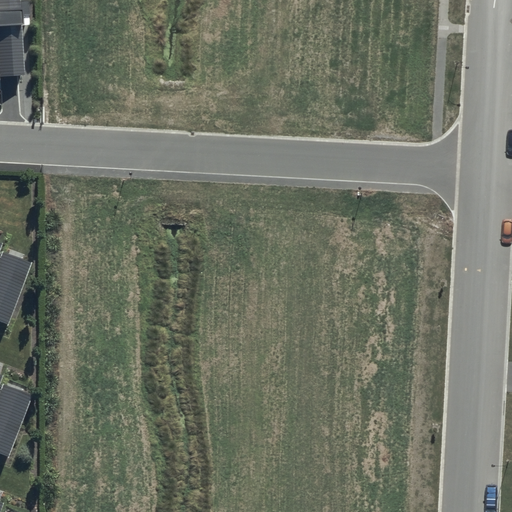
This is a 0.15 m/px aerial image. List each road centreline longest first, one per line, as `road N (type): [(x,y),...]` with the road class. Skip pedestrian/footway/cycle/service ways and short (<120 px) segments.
road 1 (residential): [(0,142),(487,167)]
road 2 (residential): [(487,167),(470,511)]
road 3 (residential): [(494,0),(487,167)]
